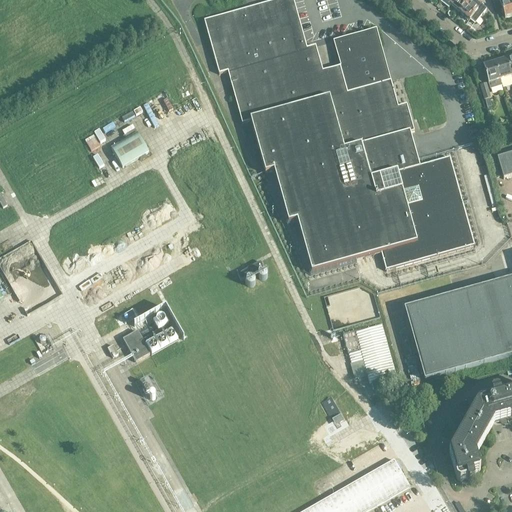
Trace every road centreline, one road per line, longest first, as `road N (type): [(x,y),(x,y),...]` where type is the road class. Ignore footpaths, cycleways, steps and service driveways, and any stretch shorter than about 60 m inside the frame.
road 1 (unclassified): [(436,503),(403,449),(327,362),(216,127)]
road 2 (unclassified): [(350,0),(444,78),(491,236),(511,230)]
road 3 (unclassified): [(64,290),(189,219),(157,161)]
road 4 (unclassified): [(31,233),(157,161)]
road 5 (unclassified): [(216,127),(172,32),(148,0)]
road 6 (unknown): [(403,449),(280,511)]
road 7 (unclassified): [(76,348),(143,464)]
road 8 (unclassified): [(159,455),(92,339)]
road 9 (unclassified): [(81,320),(196,253)]
